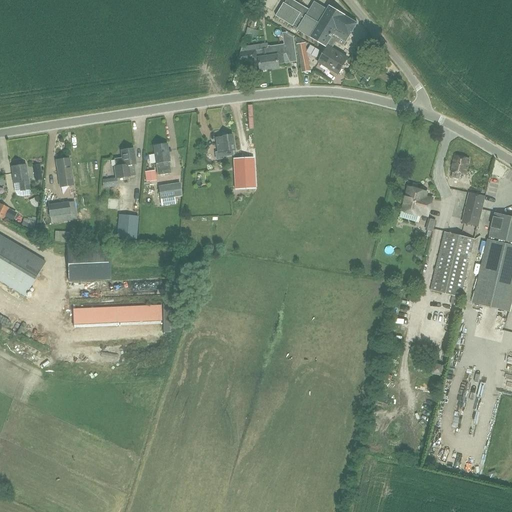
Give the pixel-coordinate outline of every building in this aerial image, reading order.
[(328,46),(332,48),(336,42),(343,46),(346,42),(357,23),(329,6),(327,10),(314,2),(310,10),(293,0),(285,0),(284,3),(283,2),(275,15),(292,25),(293,24),(298,27),(297,29),(312,38),(327,47),(328,46)] [(270,22),(252,12),(251,16),(253,17),(249,29),(247,28),(245,34),(257,38),(259,31),(256,30),(258,20),(268,25),(270,22)] [(274,25),(273,28),(278,31),(279,45),(271,46),(268,45),(268,43),(247,46),(243,45),(241,51),(246,52),(247,62),(257,60),(257,59),(259,59),(260,70),(279,68),(278,64),(290,62),(291,72),(298,71),(293,37),(274,25)] [(310,71),(305,43),(297,38),(296,38),(297,44),(296,44),(302,73),(310,71)] [(328,46),(327,47),(318,63),(338,74),(347,58),(332,48),(328,46)] [(217,152),(219,152),(220,157),(232,155),(232,150),(234,149),(232,135),(215,137),(217,152)] [(153,146),(155,163),(157,175),(171,173),(167,144),(153,146)] [(135,164),(133,149),(121,151),(123,166),(135,164)] [(451,171),(452,172),(451,178),(459,180),(460,173),(465,175),(469,158),(454,155),(451,171)] [(73,185),(69,158),(56,160),(60,187),(73,185)] [(255,188),(253,158),(233,159),(235,189),(255,188)] [(13,183),(18,182),(20,191),(29,190),(25,164),(11,166),(13,183)] [(33,165),(34,174),(41,173),(40,165),(33,165)] [(180,183),(158,186),(160,199),(182,196),(180,183)] [(408,188),(402,212),(411,215),(411,214),(419,216),(419,215),(429,217),(434,198),(427,196),(427,194),(408,188)] [(470,193),(462,223),(477,226),(484,197),(470,193)] [(69,202),(49,205),(50,217),(70,214),(69,202)] [(0,218),(3,220),(8,208),(0,203),(0,218)] [(438,225),(440,215),(432,213),(430,223),(438,225)] [(472,303),(509,312),(511,298),(511,217),(494,213),(488,239),(487,239),(472,303)] [(136,239),(138,217),(118,215),(116,237),(136,239)] [(430,290),(452,296),(450,304),(457,306),(459,297),(460,298),(474,239),(444,231),(430,290)] [(0,288),(21,301),(45,262),(0,234),(0,288)] [(378,243),(374,263),(393,267),(397,247),(378,243)] [(68,282),(110,280),(110,272),(125,272),(124,245),(66,248),(68,282)] [(395,298),(419,304),(427,274),(403,268),(395,298)] [(162,319),(161,305),(72,309),(73,323),(162,319)] [(396,319),(400,319),(399,325),(408,326),(409,314),(396,313),(396,319)] [(393,441),(398,435),(391,429),(386,435),(393,441)]
